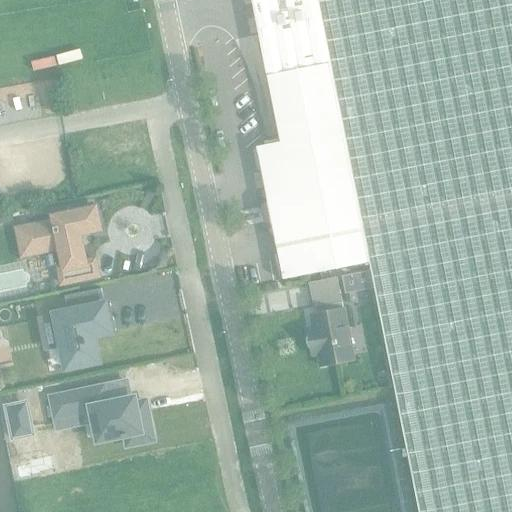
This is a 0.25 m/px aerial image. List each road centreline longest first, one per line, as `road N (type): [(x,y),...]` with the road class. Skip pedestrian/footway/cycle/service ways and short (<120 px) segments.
road 1 (residential): [(183,97),(156,122),(238,511)]
road 2 (unclassified): [(273,511),(183,97)]
